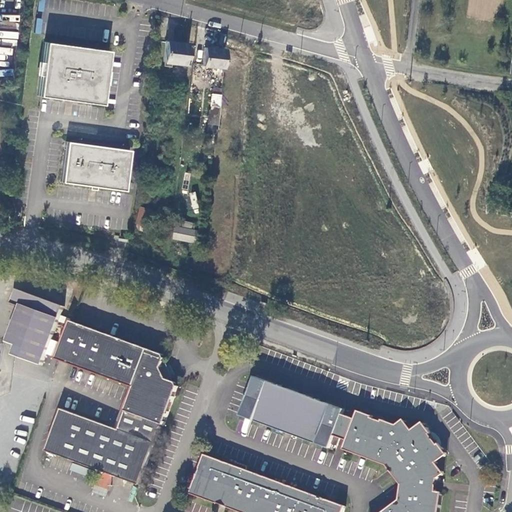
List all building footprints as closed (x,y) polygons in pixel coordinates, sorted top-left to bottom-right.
[(187,42),(164,39),(161,63),(185,65),(187,42)] [(103,104),(110,50),(45,41),(37,94),(41,94),(103,104)] [(200,65),(222,68),(224,47),(202,45),(200,65)] [(219,93),(210,93),(207,123),(215,124),(218,98),(219,93)] [(366,249),(389,291),(441,266),(423,236),(379,258),(374,248),(407,230),(374,174),(388,169),(360,107),(344,114),(347,121),(292,150),(306,177),(319,202),(349,258),(358,253),(366,249)] [(59,181),(123,190),(129,149),(125,149),(65,140),(59,181)] [(179,225),(195,230),(196,223),(180,219),(179,225)] [(187,255),(185,267),(196,268),(197,256),(187,255)] [(43,365),(63,306),(16,290),(11,304),(20,306),(9,344),(18,347),(16,356),(43,365)] [(165,353),(72,319),(58,359),(135,386),(119,428),(63,408),(48,450),(138,483),(162,423),(165,424),(179,385),(178,385),(177,381),(171,378),(172,376),(167,365),(164,364),(166,359),(165,353)] [(400,500),(385,511),(440,511),(444,493),(438,492),(437,488),(439,478),(445,473),(437,461),(447,455),(447,451),(443,446),(442,447),(429,430),(430,428),(426,422),(424,421),(413,428),(408,421),(403,419),(398,423),(362,410),(358,412),(355,416),(343,412),(345,408),(255,375),(241,414),(329,447),(331,442),(336,445),(340,436),(347,439),(344,447),(387,462),(403,486),(400,500)] [(193,492),(246,511),(343,511),(346,506),(210,454),(193,492)] [(109,487),(111,475),(100,473),(98,485),(109,487)]
